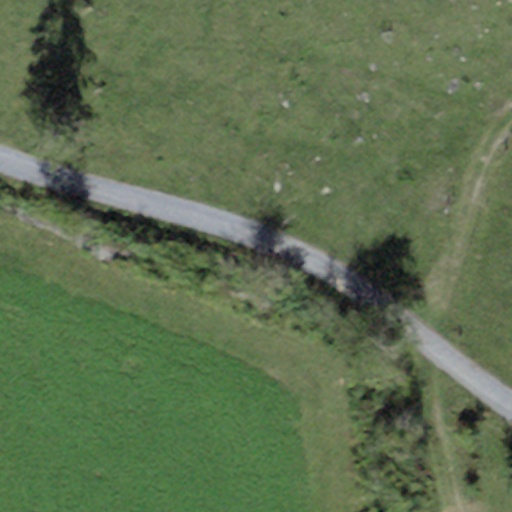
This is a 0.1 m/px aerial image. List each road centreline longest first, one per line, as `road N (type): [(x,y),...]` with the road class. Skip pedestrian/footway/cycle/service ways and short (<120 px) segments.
road 1 (track): [(511,404),(372,299),(253,235),(0,159)]
road 2 (track): [(426,343),(456,511)]
